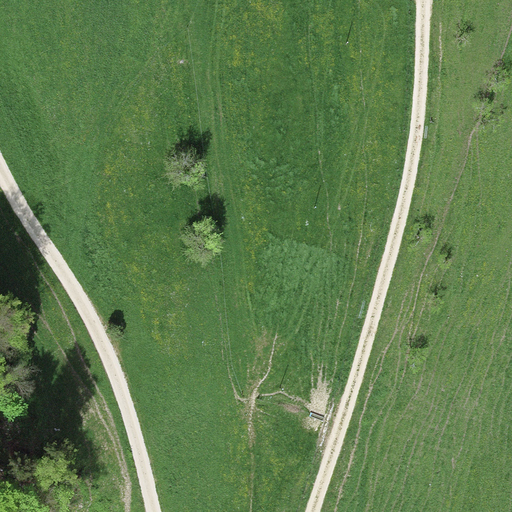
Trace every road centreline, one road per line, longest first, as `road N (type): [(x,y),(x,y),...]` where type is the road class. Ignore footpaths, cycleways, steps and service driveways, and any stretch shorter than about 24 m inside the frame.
road 1 (track): [(425,0),(420,132),(314,511)]
road 2 (track): [(0,166),(89,309),(121,382),(156,511)]
